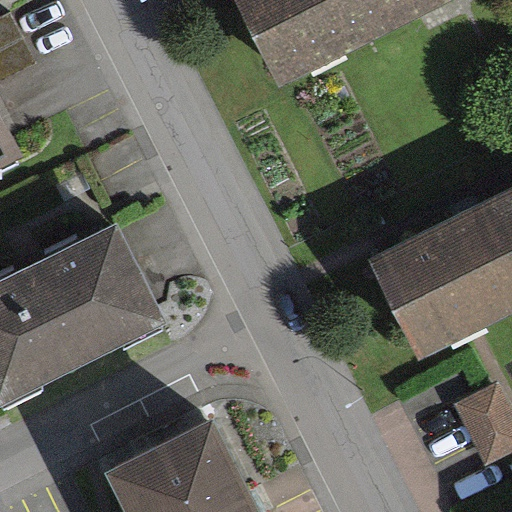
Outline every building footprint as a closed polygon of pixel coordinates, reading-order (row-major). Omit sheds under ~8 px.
[(464,0),(231,0),(278,97),(467,5),(464,0)] [(0,113),(0,157),(18,149),(0,113)] [(511,199),(371,271),(418,364),(511,316),(511,199)] [(0,379),(153,303),(109,215),(0,269),(0,379)] [(511,402),(506,387),(455,409),(482,473),(511,460),(511,402)] [(100,454),(129,511),(253,511),(199,404),(100,454)]
